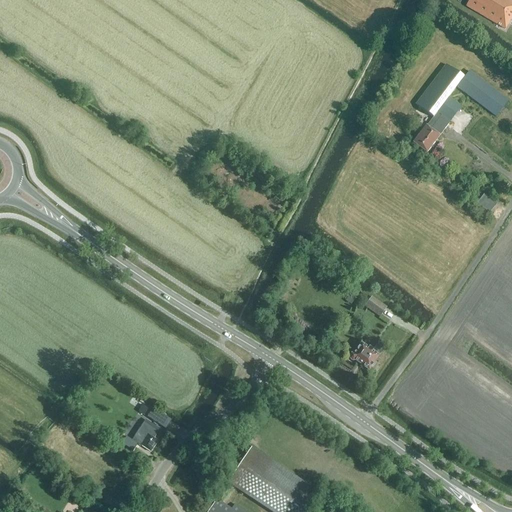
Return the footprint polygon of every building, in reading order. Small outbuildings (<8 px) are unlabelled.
[(469,0),(466,7),(505,30),(511,17),(511,2),(508,0),(469,0)] [(425,127),(412,144),(426,154),(439,137),(449,124),(449,123),(437,114),(449,98),(456,88),(463,78),(446,65),(415,105),(424,112),(432,118),(426,127),(425,127)] [(468,72),(456,88),(496,117),(505,106),(509,101),(469,71),(468,72)] [(489,214),(496,205),(484,195),(476,204),(489,214)] [(380,318),(387,308),(372,297),(365,308),(380,318)] [(368,371),(385,348),(378,343),(372,351),(369,348),(368,350),(361,345),(354,355),(351,355),(349,357),(350,360),(352,362),(355,361),(368,371)] [(152,410),(147,418),(165,430),(171,422),(152,410)] [(144,423),(132,441),(142,448),(142,447),(151,453),(158,442),(153,439),(158,432),(144,423)] [(269,511),(307,511),(319,493),(251,448),(227,484),(269,511)] [(232,510),(217,499),(208,511),(246,511),(235,505),(232,510)]
